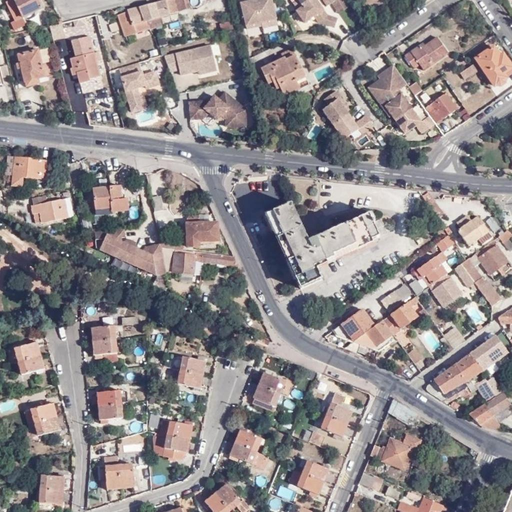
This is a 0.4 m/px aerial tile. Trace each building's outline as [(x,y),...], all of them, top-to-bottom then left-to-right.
[(38,0),(12,0),(6,3),(12,16),(8,17),(15,31),(26,25),(23,19),(42,9),(38,0)] [(182,0),(170,0),(140,7),(143,22),(146,21),(159,17),(186,11),(182,0)] [(263,28),(256,0),(243,0),(240,1),(246,31),(263,28)] [(271,0),(256,0),(263,28),(263,29),(278,26),(271,0)] [(298,0),(293,3),(298,10),(296,12),(304,24),(314,18),(318,24),(333,31),(338,22),(327,17),(315,0),(298,0)] [(350,7),(344,0),(337,0),(331,4),(338,15),(350,7)] [(143,22),(140,7),(127,11),(119,15),(125,38),(149,33),(146,21),(143,22)] [(149,33),(151,32),(162,30),(159,17),(146,21),(149,33)] [(363,24),(365,27),(371,35),(377,30),(370,19),(363,24)] [(221,30),(234,27),(232,21),(220,25),(221,30)] [(66,29),(54,32),(57,42),(69,39),(66,29)] [(99,76),(95,61),(93,53),(89,36),(71,41),(76,58),(71,59),(74,69),(77,68),(78,74),(80,84),(90,82),(89,78),(99,76)] [(423,72),(448,55),(437,37),(424,45),(423,43),(404,56),(413,69),(419,66),(423,72)] [(199,71),(216,67),(213,55),(210,55),(208,47),(164,57),(170,72),(179,70),(181,76),(199,71)] [(505,78),(506,78),(503,74),(511,68),(502,54),(499,56),(493,47),(475,59),(493,86),(495,85),(497,86),(501,85),(503,83),(504,81),(505,78)] [(286,61),(294,57),(291,50),(282,54),(285,58),(286,61)] [(39,51),(18,56),(26,88),(41,84),(39,79),(45,77),(39,51)] [(375,72),(385,65),(379,56),(369,63),(375,72)] [(304,77),(294,57),(286,61),(285,58),(261,70),(268,84),(272,82),(276,90),(280,88),(284,97),(300,89),(296,81),(304,77)] [(139,62),(119,68),(131,112),(142,110),(136,89),(145,87),(145,89),(159,86),(155,72),(142,76),(139,62)] [(395,69),(393,66),(377,77),(380,80),(381,80),(382,81),(385,79),(384,77),(395,69)] [(464,79),(476,72),(472,66),(461,73),(464,79)] [(503,74),(506,78),(511,73),(511,68),(503,74)] [(381,80),(380,80),(368,88),(377,101),(380,99),(391,115),(405,135),(416,127),(421,135),(435,125),(429,117),(420,122),(398,91),(407,85),(395,69),(384,77),(385,79),(382,81),(381,80)] [(414,95),(421,91),(415,83),(408,87),(414,95)] [(422,105),(430,99),(424,91),(416,96),(422,105)] [(323,111),(332,125),(348,115),(347,113),(338,100),(341,98),(337,92),(321,102),(326,109),(323,111)] [(210,102),(188,103),(190,121),(203,120),(208,114),(216,121),(225,120),(245,120),(245,111),(224,93),(218,101),(218,102),(210,102)] [(444,94),(429,105),(431,108),(426,111),(435,124),(455,110),(444,94)] [(349,111),(341,98),(338,100),(347,113),(349,111)] [(380,99),(377,101),(389,117),(391,115),(380,99)] [(412,107),(418,118),(424,115),(419,104),(412,107)] [(343,141),(359,131),(355,125),(348,115),(332,125),(343,141)] [(374,127),(366,117),(358,122),(366,133),(374,127)] [(366,133),(358,122),(355,125),(359,131),(362,135),(366,133)] [(7,157),(5,175),(12,176),(11,186),(20,187),(22,177),(45,179),(47,162),(7,157)] [(119,186),(93,189),(95,216),(112,214),(112,212),(127,211),(126,199),(121,200),(119,186)] [(427,193),(421,197),(427,206),(436,219),(443,215),(427,193)] [(33,206),(47,203),(45,196),(31,199),(33,206)] [(151,199),(154,212),(162,210),(159,197),(151,199)] [(69,198),(47,203),(33,206),(31,207),(32,215),(33,214),(35,223),(42,222),(42,223),(74,217),(69,198)] [(304,234),(291,204),(271,212),(266,215),(279,245),(299,290),(321,280),(314,266),(379,237),(378,235),(386,231),(381,219),(372,222),(369,215),(352,222),(316,237),(313,231),(309,232),(304,234)] [(471,222),(460,229),(457,232),(468,247),(478,240),(482,246),(492,238),(478,217),(471,222)] [(457,224),(460,229),(471,222),(467,217),(457,224)] [(486,221),(494,233),(500,229),(492,217),(486,221)] [(218,242),(218,224),(208,225),(199,225),(200,221),(186,221),(186,252),(197,253),(197,250),(199,250),(199,242),(218,242)] [(125,238),(125,231),(125,230),(95,233),(95,234),(96,248),(156,276),(166,274),(166,273),(166,271),(161,249),(161,245),(160,245),(153,246),(154,250),(151,251),(145,248),(143,252),(131,247),(133,242),(129,240),(125,244),(119,241),(119,238),(125,238)] [(506,231),(504,233),(498,237),(499,240),(502,243),(511,236),(506,231)] [(447,236),(436,244),(442,252),(453,244),(447,236)] [(492,241),(464,261),(460,264),(460,265),(473,283),(477,289),(491,308),(500,302),(486,282),(483,284),(473,269),(480,264),(487,275),(507,262),(494,244),(492,241)] [(202,262),(238,267),(235,261),(234,259),(197,253),(186,252),(179,251),(161,249),(166,271),(166,273),(193,277),(195,261),(202,262)] [(442,253),(414,274),(418,280),(422,277),(429,287),(431,285),(447,274),(440,265),(447,260),(442,253)] [(200,277),(202,262),(195,261),(193,277),(200,277)] [(452,270),(446,261),(440,265),(447,274),(448,273),(452,270)] [(473,283),(460,265),(453,270),(467,288),(469,287),(473,283)] [(447,274),(431,285),(429,287),(444,307),(462,294),(454,284),(451,279),(447,274)] [(406,287),(412,295),(414,298),(423,291),(416,280),(406,287)] [(473,283),(469,287),(473,292),(477,289),(473,283)] [(412,295),(406,287),(405,285),(395,292),(402,302),(412,295)] [(388,312),(402,302),(395,292),(381,302),(388,312)] [(462,294),(444,307),(448,313),(466,299),(462,294)] [(407,303),(410,307),(417,302),(414,298),(407,303)] [(401,329),(417,317),(410,307),(407,303),(390,314),(401,329)] [(361,309),(340,325),(352,342),(365,333),(373,327),(361,309)] [(511,309),(497,320),(499,324),(509,324),(509,333),(511,332),(511,309)] [(423,322),(428,318),(423,310),(417,314),(423,322)] [(314,318),(320,325),(328,319),(325,315),(322,312),(314,318)] [(381,321),(392,336),(401,329),(390,314),(381,321)] [(136,319),(121,320),(122,327),(137,326),(136,319)] [(375,347),(392,336),(381,321),(373,327),(365,333),(375,347)] [(352,342),(340,325),(332,330),(335,335),(352,342)] [(91,330),(92,342),(115,340),(114,328),(91,330)] [(430,329),(419,338),(430,352),(441,344),(430,329)] [(138,330),(123,332),(124,339),(139,336),(138,330)] [(510,342),(509,341),(502,330),(494,336),(503,348),(510,343),(510,342)] [(392,336),(375,347),(365,333),(352,342),(379,352),(395,341),(392,336)] [(503,348),(494,336),(468,355),(480,372),(506,353),(503,348)] [(115,340),(92,342),(93,357),(101,357),(102,360),(107,364),(118,363),(117,355),(116,355),(116,350),(115,340)] [(16,350),(19,363),(41,357),(38,345),(16,350)] [(407,355),(415,364),(422,359),(414,349),(407,355)] [(480,372),(468,355),(425,385),(425,392),(426,392),(426,386),(440,397),(443,395),(446,400),(464,390),(466,389),(463,383),(480,372)] [(41,357),(19,363),(22,377),(44,371),(41,357)] [(182,359),(176,386),(199,391),(205,364),(182,359)] [(258,386),(280,395),(285,383),(263,374),(258,386)] [(491,377),(475,387),(484,402),(502,391),(499,386),(497,387),(491,377)] [(272,413),(280,395),(258,386),(253,399),(254,400),(252,405),(272,413)] [(426,392),(442,402),(446,400),(443,395),(440,397),(426,386),(426,392)] [(466,394),(464,390),(446,400),(447,403),(460,396),(461,398),(466,394)] [(97,406),(120,404),(119,392),(97,395),(97,406)] [(353,411),(341,406),(342,401),(344,397),(335,393),(326,415),(348,424),(353,411)] [(485,405),(492,415),(509,405),(502,394),(485,405)] [(391,405),(408,414),(412,409),(394,397),(391,405)] [(355,407),(342,401),(341,406),(353,411),(355,407)] [(122,420),(120,404),(97,406),(99,422),(122,420)] [(28,426),(56,418),(53,405),(24,413),(28,426)] [(391,405),(388,412),(403,422),(408,414),(391,405)] [(477,425),(492,415),(485,405),(468,416),(477,425)] [(348,424),(326,415),(326,416),(347,425),(348,424)] [(492,415),(477,425),(480,427),(498,432),(500,430),(492,415)] [(347,425),(326,416),(321,428),(335,433),(334,437),(342,440),(344,436),(343,436),(347,425)] [(60,432),(56,418),(28,426),(31,440),(60,432)] [(160,433),(190,439),(192,428),(162,422),(160,433)] [(239,432),(235,444),(256,452),(261,440),(250,436),(252,433),(241,429),(240,432),(239,432)] [(324,435),(314,431),(309,441),(320,446),(324,435)] [(187,455),(190,439),(160,433),(159,435),(167,437),(163,458),(182,462),(183,454),(187,455)] [(382,448),(375,445),(370,456),(404,470),(413,450),(419,452),(423,443),(409,437),(405,446),(386,438),(382,448)] [(256,452),(235,444),(231,453),(228,461),(236,464),(238,460),(251,466),(256,454),(256,452)] [(256,454),(251,466),(260,469),(265,457),(256,454)] [(106,491),(121,490),(119,467),(118,458),(104,460),(106,491)] [(301,474),(323,483),(329,470),(307,461),(301,474)] [(119,467),(121,490),(134,489),(132,466),(119,467)] [(289,483),(296,486),(301,474),(294,471),(289,483)] [(318,496),(323,483),(301,474),(296,486),(318,496)] [(382,482),(363,474),(359,483),(379,492),(382,482)] [(41,477),(40,490),(63,491),(64,479),(41,477)] [(226,485),(216,494),(231,511),(236,507),(240,511),(245,511),(251,508),(244,501),(241,503),(226,485)] [(393,498),(396,492),(397,490),(389,487),(386,495),(393,498)] [(511,511),(511,488),(502,511),(511,511)] [(61,511),(63,491),(40,490),(39,511),(52,511),(61,511)] [(418,497),(409,493),(407,498),(416,502),(418,497)] [(213,511),(230,511),(231,511),(216,494),(206,502),(213,511)] [(418,497),(416,502),(414,507),(419,509),(423,499),(418,497)] [(440,511),(443,508),(423,499),(419,509),(414,507),(410,506),(407,511),(440,511)] [(401,502),(398,511),(400,511),(401,511),(407,511),(410,506),(401,502)]
